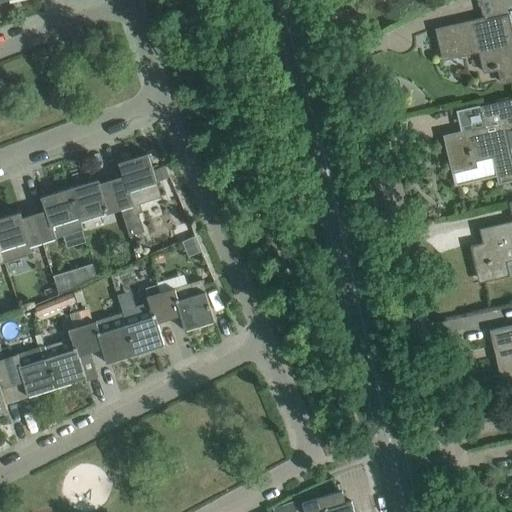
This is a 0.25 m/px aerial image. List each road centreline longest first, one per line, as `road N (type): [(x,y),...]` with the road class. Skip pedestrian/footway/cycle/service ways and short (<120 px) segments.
road 1 (tertiary): [(406,511),(276,0)]
road 2 (residential): [(0,480),(265,344)]
road 3 (residential): [(265,344),(160,97)]
road 4 (residential): [(219,511),(317,463),(265,344)]
road 5 (residential): [(0,158),(160,97)]
road 6 (residential): [(0,53),(135,3)]
